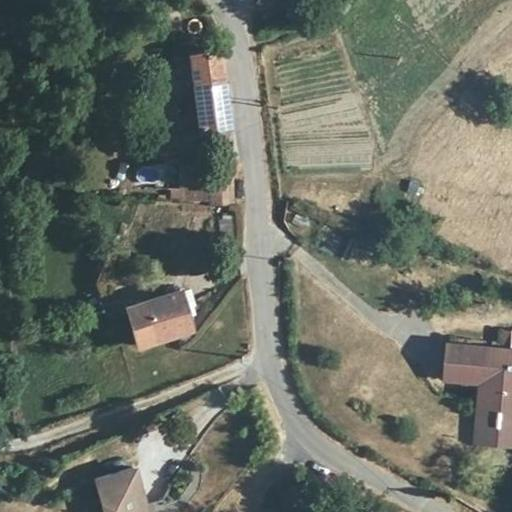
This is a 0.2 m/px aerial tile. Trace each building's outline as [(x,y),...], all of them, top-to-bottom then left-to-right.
[(228,121),(221,48),(195,50),(199,120),(228,121)] [(224,168),(206,169),(205,187),(226,192),(224,168)] [(182,328),(172,286),(115,299),(121,339),(182,328)] [(482,376),(477,445),(511,447),(511,344),(489,343),(448,345),(446,372),(482,376)] [(118,508),(116,469),(77,474),(82,510),(69,511),(139,511),(139,507),(118,508)]
